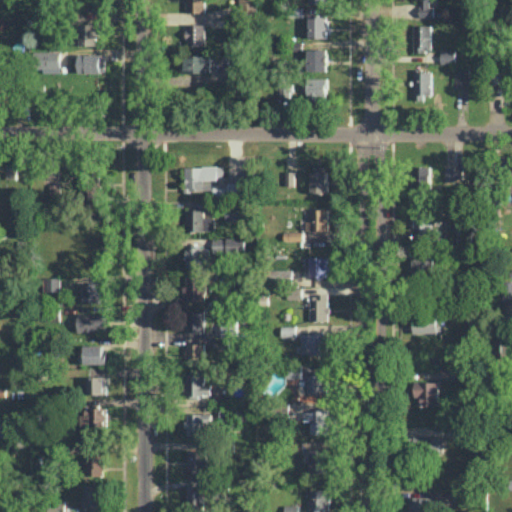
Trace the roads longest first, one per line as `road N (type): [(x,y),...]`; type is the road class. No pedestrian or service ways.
road 1 (residential): [(0,133),(511,135)]
road 2 (residential): [(373,511),(371,0)]
road 3 (residential): [(144,511),(144,0)]
